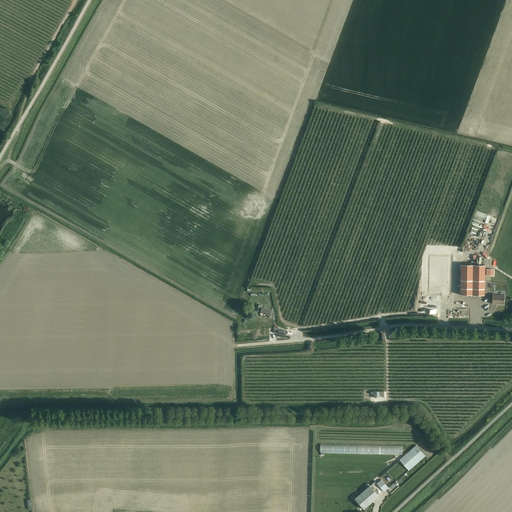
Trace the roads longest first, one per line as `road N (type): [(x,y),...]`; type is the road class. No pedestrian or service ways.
road 1 (unclassified): [(511,330),(409,325),(236,345)]
road 2 (track): [(0,156),(89,0)]
road 3 (unclassified): [(394,511),(511,403)]
